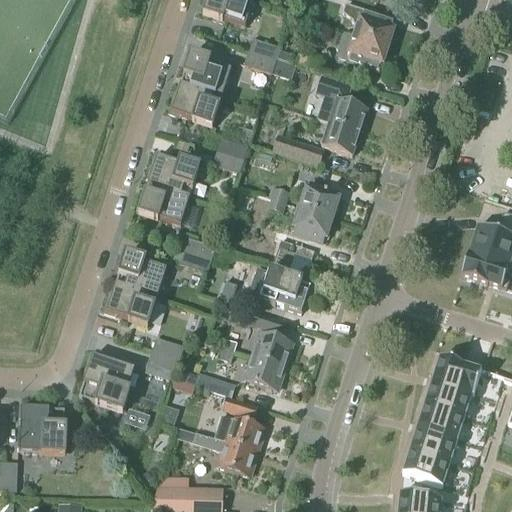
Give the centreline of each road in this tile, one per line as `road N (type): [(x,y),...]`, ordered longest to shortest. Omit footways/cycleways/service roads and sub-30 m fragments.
road 1 (residential): [(0,380),(33,381),(62,360),(179,0)]
road 2 (residential): [(377,300),(472,10)]
road 3 (residential): [(317,511),(323,468),(377,300)]
road 4 (residential): [(377,300),(511,344)]
